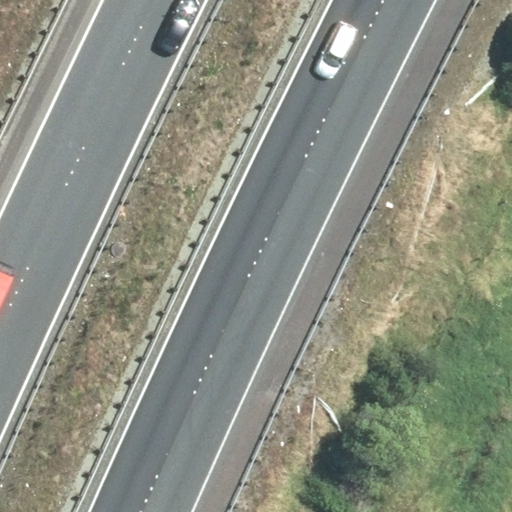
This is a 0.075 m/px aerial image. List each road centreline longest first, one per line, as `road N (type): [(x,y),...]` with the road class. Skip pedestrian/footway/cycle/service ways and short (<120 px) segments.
road 1 (motorway): [(394,0),(130,511)]
road 2 (motorway): [(0,333),(167,0)]
